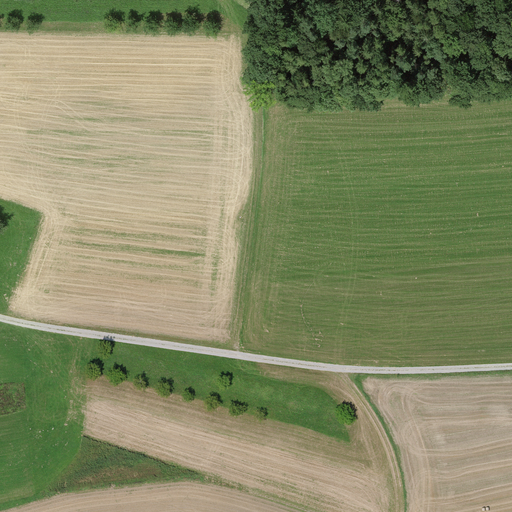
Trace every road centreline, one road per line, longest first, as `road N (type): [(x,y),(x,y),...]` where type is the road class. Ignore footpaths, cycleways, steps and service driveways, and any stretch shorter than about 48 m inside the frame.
road 1 (track): [(0,318),(343,368),(511,366)]
road 2 (track): [(236,355),(263,103)]
road 3 (track): [(402,511),(388,441),(343,368)]
